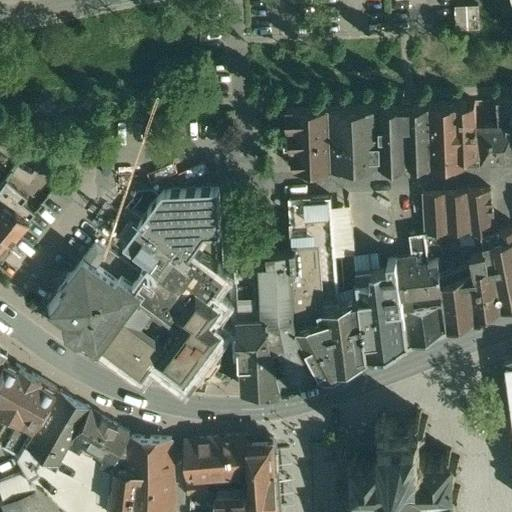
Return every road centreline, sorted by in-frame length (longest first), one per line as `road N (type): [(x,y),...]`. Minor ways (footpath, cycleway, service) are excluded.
road 1 (residential): [(511,175),(267,184),(250,171),(238,0)]
road 2 (tertiary): [(309,400),(511,323)]
road 3 (tertiary): [(0,309),(123,391),(177,401)]
road 4 (tertiary): [(177,401),(236,409),(309,400)]
